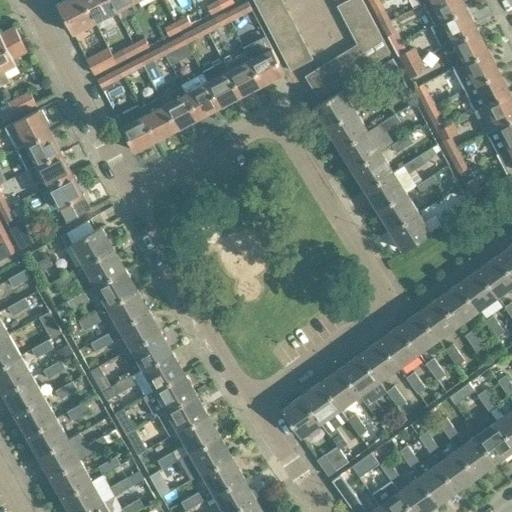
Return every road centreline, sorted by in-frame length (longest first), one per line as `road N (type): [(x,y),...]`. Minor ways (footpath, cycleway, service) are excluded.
road 1 (residential): [(139,191),(265,121),(285,118),(389,287),(387,305),(253,400)]
road 2 (residential): [(139,191),(253,400)]
road 3 (residential): [(31,0),(139,191)]
road 4 (residential): [(253,400),(323,511)]
